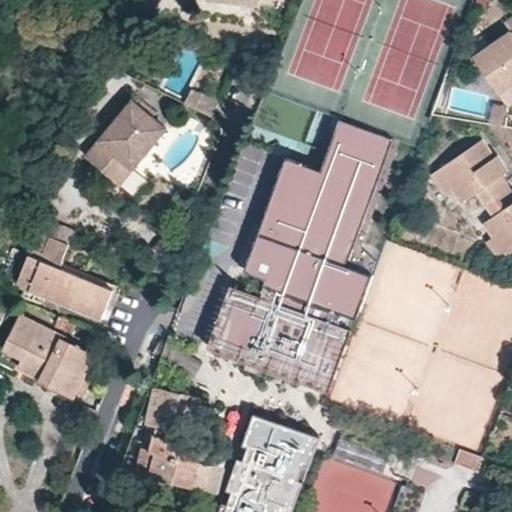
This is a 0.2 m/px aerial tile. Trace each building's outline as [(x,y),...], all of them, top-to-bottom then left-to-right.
[(511,31),(475,55),(504,98),(511,93),(511,31)] [(135,43),(116,34),(104,63),(123,72),(135,43)] [(222,99),(194,88),(187,103),(213,116),(222,99)] [(135,98),(87,155),(106,171),(124,186),(171,128),(135,98)] [(394,144),(347,127),(329,177),(294,164),(252,280),(268,286),(354,317),(360,319),(375,277),(349,268),(394,144)] [(487,201),(510,186),(501,172),(508,167),(503,160),(499,153),(496,154),(483,136),(436,168),(448,187),(454,183),(464,198),(478,188),(487,201)] [(511,188),(510,186),(487,201),(494,213),(486,219),(495,233),(492,236),(504,256),(511,250),(511,188)] [(18,219),(0,198),(0,227),(4,232),(18,219)] [(52,233),(62,237),(68,222),(45,213),(40,228),(52,233)] [(59,255),(66,238),(62,237),(52,233),(45,249),(32,245),(19,278),(104,315),(111,297),(118,280),(104,273),(100,280),(57,261),(59,255)] [(100,280),(104,273),(59,255),(57,261),(100,280)] [(265,296),(233,284),(212,350),(331,390),(351,329),(265,296)] [(268,286),(265,296),(351,329),(354,317),(268,286)] [(15,296),(0,290),(0,316),(3,320),(15,296)] [(46,376),(44,379),(60,387),(76,395),(97,354),(68,339),(68,336),(25,313),(6,346),(25,356),(33,361),(30,367),(46,376)] [(21,363),(30,367),(33,361),(25,356),(21,363)] [(182,388),(158,381),(141,467),(217,491),(222,461),(195,454),(206,395),(182,388)] [(293,511),(323,435),(290,422),(255,408),(214,511),(293,511)] [(458,462),(476,468),(481,452),(464,446),(458,462)]
